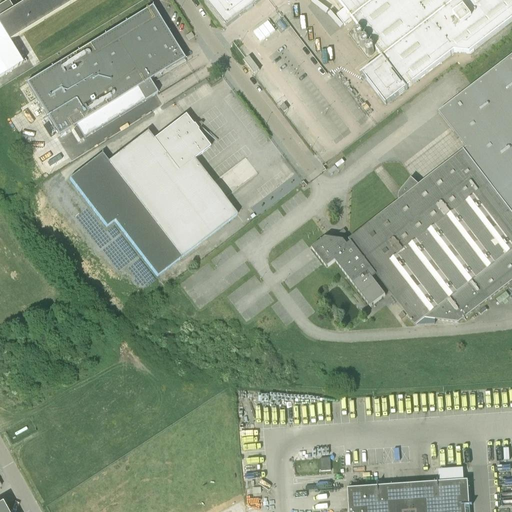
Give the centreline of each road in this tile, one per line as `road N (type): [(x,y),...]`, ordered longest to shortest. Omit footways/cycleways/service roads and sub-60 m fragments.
road 1 (unclassified): [(326,192),(187,0)]
road 2 (unknown): [(281,481),(416,473),(422,428)]
